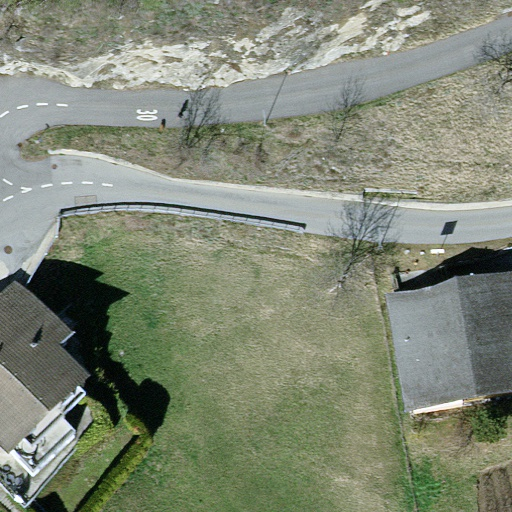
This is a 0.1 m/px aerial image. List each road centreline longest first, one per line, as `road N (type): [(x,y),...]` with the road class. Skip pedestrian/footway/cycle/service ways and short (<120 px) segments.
road 1 (unclassified): [(511,34),(291,95),(169,110),(24,105),(0,118)]
road 2 (unclassified): [(2,201),(94,181),(396,223),(511,219)]
